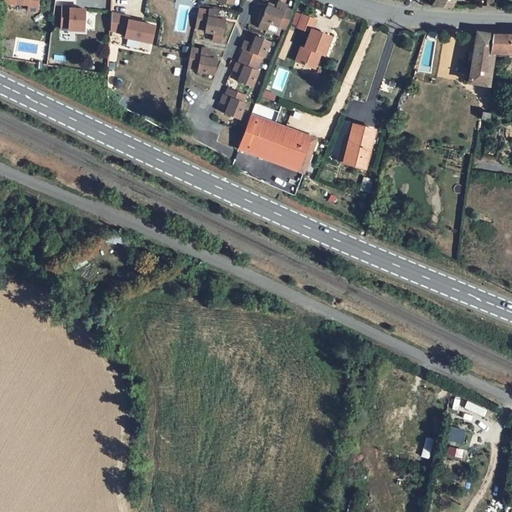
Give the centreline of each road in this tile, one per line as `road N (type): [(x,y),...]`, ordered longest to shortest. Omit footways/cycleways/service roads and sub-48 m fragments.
road 1 (residential): [(511,399),(0,166)]
road 2 (primary): [(0,83),(511,310)]
road 3 (unclassified): [(349,0),(420,17),(511,22)]
